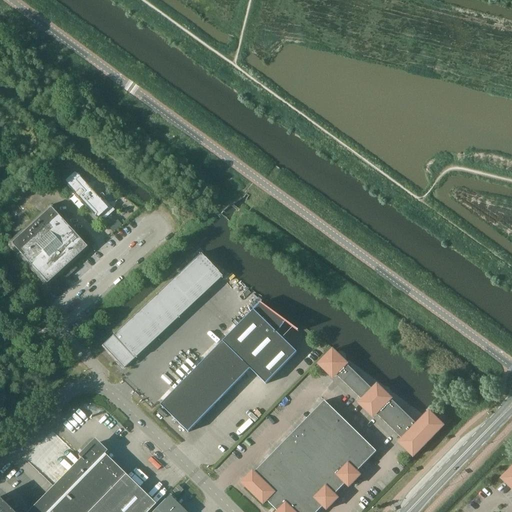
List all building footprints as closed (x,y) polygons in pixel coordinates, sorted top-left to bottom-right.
[(104,200),(100,196),(97,198),(74,172),(64,181),(97,218),(101,214),(105,218),(107,216),(106,216),(111,212),(113,210),(108,205),(104,201),(104,200)] [(7,211),(15,220),(20,215),(25,220),(29,217),(16,203),(7,211)] [(88,249),(88,248),(88,247),(88,246),(87,245),(53,207),(51,206),(50,206),(48,206),(48,207),(9,242),(8,243),(8,245),(9,247),(44,285),(45,286),(46,286),(48,286),(49,285),(88,250),(88,249)] [(221,276),(200,253),(185,266),(206,290),(221,276)] [(206,290),(185,266),(170,280),(192,303),(206,290)] [(192,303),(170,280),(155,294),(177,317),(192,303)] [(177,317),(155,294),(141,307),(162,330),(177,317)] [(285,323),(298,332),(299,331),(260,303),(260,304),(160,406),(188,433),(250,369),(265,385),(297,353),(277,333),(285,323)] [(162,330),(141,307),(126,321),(147,344),(162,330)] [(147,344),(126,321),(111,334),(133,358),(147,344)] [(133,358),(111,334),(100,344),(122,368),(133,358)] [(392,399),(388,396),(377,385),(372,390),(347,365),(347,364),(333,350),(318,365),(333,379),(336,376),(362,400),(358,404),(373,418),(376,415),(402,439),(398,443),(413,457),(444,426),(429,412),(416,424),(391,400),(392,399)] [(277,511),(317,511),(323,507),(326,510),(338,499),(334,495),(345,484),(349,488),(360,476),(357,472),(376,452),(324,401),(254,473),(253,471),(241,483),(263,505),(267,501),(277,511)] [(146,511),(154,505),(93,445),(27,511),(10,511),(0,502),(0,511),(146,511)] [(511,467),(501,479),(511,489),(511,467)] [(183,491),(182,490),(178,486),(172,491),(177,496),(183,491)] [(184,511),(168,496),(164,500),(152,511),(184,511)]
